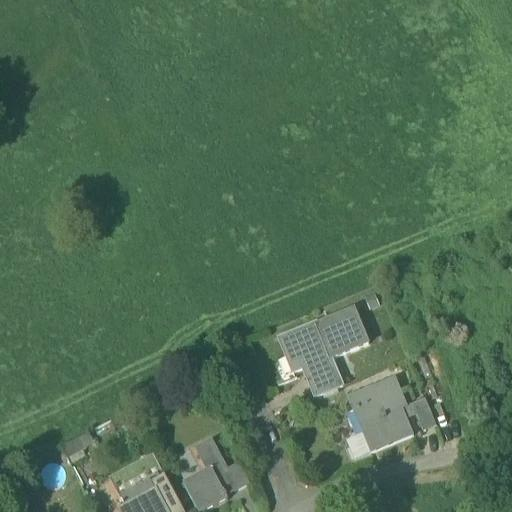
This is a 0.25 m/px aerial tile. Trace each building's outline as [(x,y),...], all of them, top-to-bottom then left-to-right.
[(308,384),(308,385),(336,374),(332,363),(369,348),(354,314),(317,329),(317,327),(279,343),(293,377),(309,371),(313,381),(308,384)] [(308,385),(315,401),(343,390),(336,374),(308,385)] [(363,439),(371,458),(414,440),(407,424),(403,414),(408,412),(407,410),(395,382),(348,402),(363,439)] [(425,403),(407,410),(408,412),(403,414),(407,424),(417,420),(414,412),(427,407),(425,403)] [(417,420),(424,436),(437,431),(427,407),(414,412),(417,420)] [(371,458),(363,439),(347,445),(354,464),(371,458)] [(59,450),(65,461),(85,451),(79,440),(59,450)] [(183,489),(195,511),(213,511),(228,504),(226,501),(234,497),(223,477),(228,474),(212,444),(195,453),(206,476),(183,489)] [(166,511),(156,493),(155,493),(151,486),(164,479),(153,458),(109,481),(125,510),(124,510),(123,508),(121,509),(122,511),(120,511),(166,511)] [(223,477),(234,497),(249,489),(238,468),(228,474),(223,477)] [(156,493),(166,511),(181,511),(164,479),(151,486),(155,493),(156,493)]
